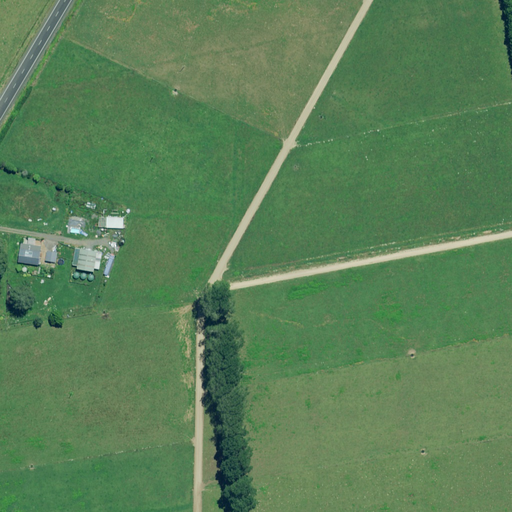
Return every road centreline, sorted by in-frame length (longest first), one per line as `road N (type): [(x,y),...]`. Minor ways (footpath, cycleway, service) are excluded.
road 1 (track): [(375,0),(200,313),(198,511)]
road 2 (unclassified): [(63,0),(0,106)]
